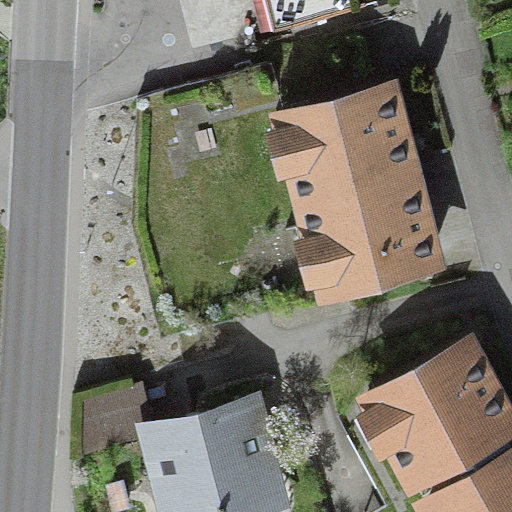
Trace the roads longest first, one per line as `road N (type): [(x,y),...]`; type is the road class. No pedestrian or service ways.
road 1 (secondary): [(19,511),(38,184)]
road 2 (residential): [(440,0),(511,278)]
road 3 (secondary): [(38,184),(48,0)]
